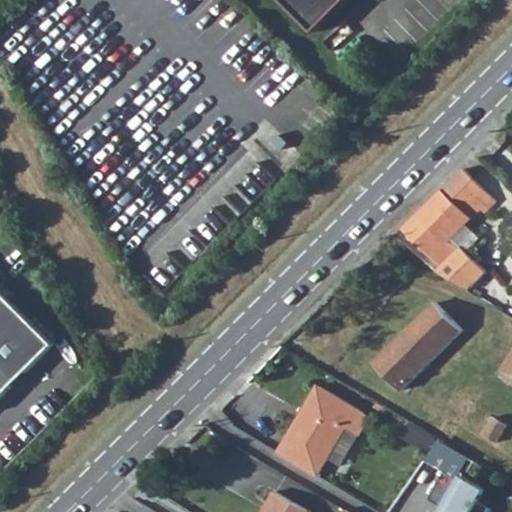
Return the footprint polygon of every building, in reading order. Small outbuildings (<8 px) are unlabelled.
[(280,0),(316,36),(352,0),(280,0)] [(289,146),(280,138),(273,144),(282,153),(289,146)] [(466,167),(405,227),(439,262),(451,252),(445,244),(473,217),(464,209),(473,199),(483,208),(486,211),(497,200),(466,167)] [(473,217),(483,208),(473,199),(464,209),(473,217)] [(439,262),(433,269),(467,288),(484,270),(459,246),(451,252),(439,262)] [(0,400),(56,343),(0,288),(0,400)] [(437,302),(376,361),(403,389),(463,330),(437,302)] [(320,384),(280,450),(320,473),(331,454),(350,424),(359,407),(320,384)] [(371,414),(359,407),(350,424),(361,431),(371,414)] [(408,422),(400,437),(427,452),(435,437),(408,422)] [(343,461),(361,431),(350,424),(331,454),(343,461)] [(466,478),(455,472),(433,511),(487,511),(492,505),(481,498),(488,485),(468,475),(466,478)] [(315,511),(277,489),(263,511),(315,511)]
